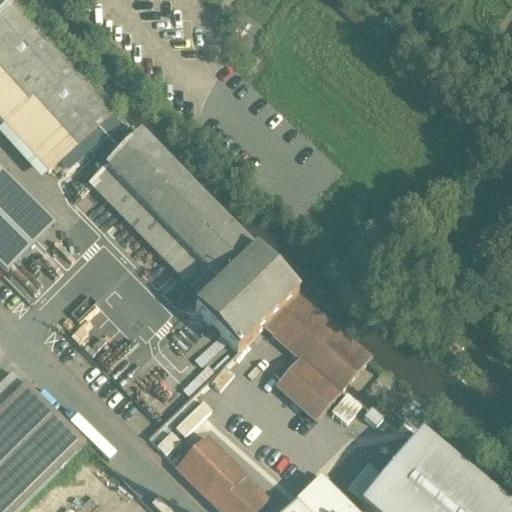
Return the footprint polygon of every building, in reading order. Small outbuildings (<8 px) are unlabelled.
[(113,119),(14,8),(0,20),(0,72),(29,106),(33,102),(77,151),(113,119)] [(298,299),(136,141),(90,188),(194,295),(184,304),(238,358),(264,333),(298,299)] [(0,172),(0,268),(5,274),(7,276),(55,228),(0,172)] [(372,363),(298,299),(264,333),(300,364),(276,391),(316,426),(372,363)] [(419,408),(383,376),(361,400),(374,411),(381,402),(405,424),(419,408)] [(27,390),(0,416),(0,511),(21,511),(85,449),(27,390)] [(232,469),(180,418),(164,434),(152,447),(204,498),(232,469)] [(508,511),(420,439),(361,510),(364,511),(508,511)] [(232,469),(204,498),(217,511),(246,483),(232,469)] [(246,483),(217,511),(218,511),(263,511),(259,507),(265,501),(246,483)] [(292,511),(348,511),(320,484),(292,511)]
